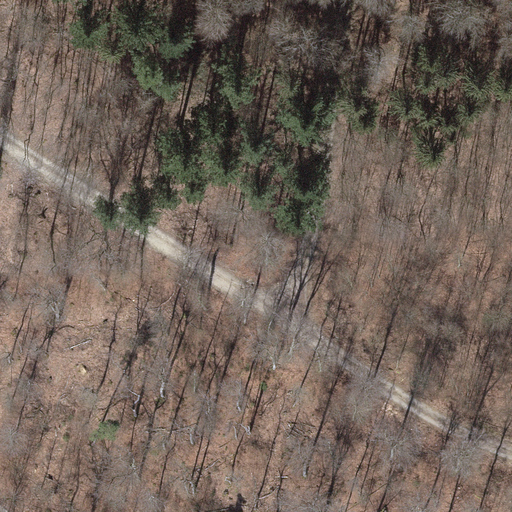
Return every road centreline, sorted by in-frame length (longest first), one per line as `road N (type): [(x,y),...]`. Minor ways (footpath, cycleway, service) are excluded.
road 1 (track): [(0,130),(291,327),(464,434),(511,448)]
road 2 (track): [(347,0),(291,327)]
